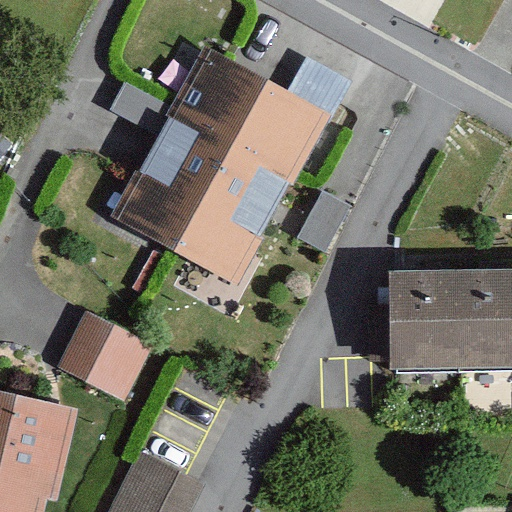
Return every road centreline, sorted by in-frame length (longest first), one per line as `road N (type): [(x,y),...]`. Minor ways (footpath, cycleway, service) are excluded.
road 1 (residential): [(479,87),(253,511)]
road 2 (residential): [(153,0),(0,321)]
road 3 (residential): [(327,0),(479,87)]
